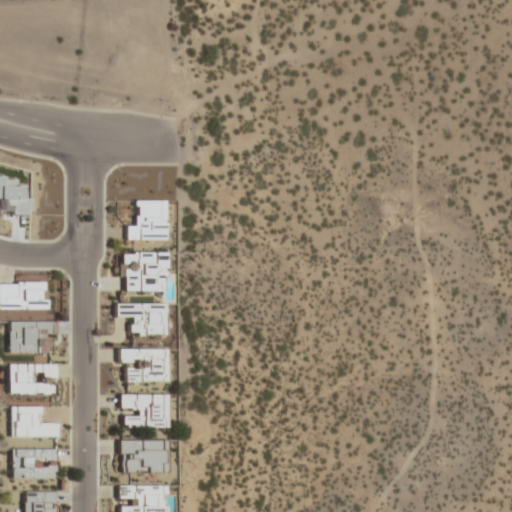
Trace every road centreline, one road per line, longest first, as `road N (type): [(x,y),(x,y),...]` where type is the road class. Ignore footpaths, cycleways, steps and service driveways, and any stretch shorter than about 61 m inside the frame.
road 1 (residential): [(82,511),(85,139)]
road 2 (tertiary): [(174,141),(85,139),(0,118)]
